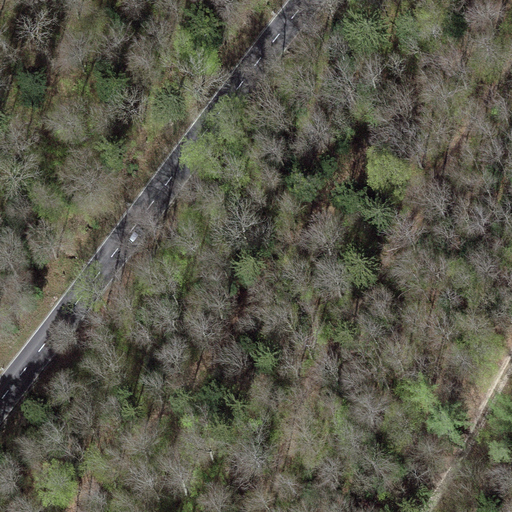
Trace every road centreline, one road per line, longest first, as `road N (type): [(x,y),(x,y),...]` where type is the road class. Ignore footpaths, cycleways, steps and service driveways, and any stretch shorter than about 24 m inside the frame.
road 1 (tertiary): [(310,0),(0,399)]
road 2 (track): [(425,511),(511,364)]
